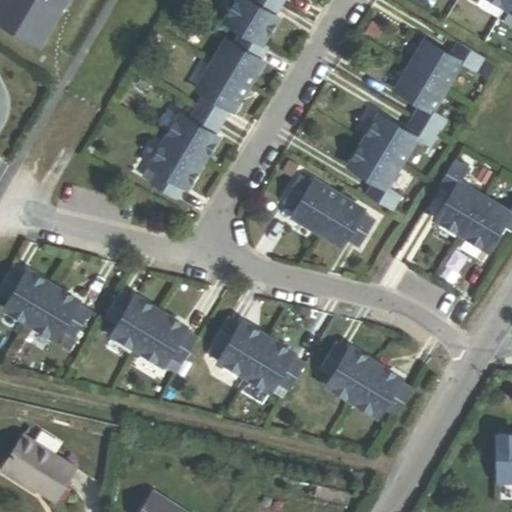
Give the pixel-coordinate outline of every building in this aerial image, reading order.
[(4,0),(0,7),(0,24),(41,49),(70,0),(54,0),(51,6),(41,0),(4,0)] [(241,31),(262,44),(278,17),(276,16),(283,3),(278,0),(234,0),(223,20),(241,31)] [(224,38),(209,63),(248,86),(263,62),(261,61),(268,48),(262,44),(241,31),(233,44),(224,38)] [(424,38),(409,63),(448,87),(462,63),(477,72),(485,58),(456,41),(449,53),(424,38)] [(248,86),(209,63),(194,88),(203,93),(195,106),(223,123),(231,110),(233,111),(248,86)] [(411,116),(440,133),(448,120),(433,111),(448,87),(409,63),(394,89),(419,104),(411,116)] [(179,113),(163,138),(202,162),(218,136),(216,135),(223,123),(195,106),(188,118),(179,113)] [(379,113),(363,139),(402,163),(417,138),(432,147),(440,133),(411,116),(404,128),(379,113)] [(202,162),(163,138),(148,165),(156,170),(150,181),(148,183),(176,200),(184,187),(187,188),(202,162)] [(402,163),(363,139),(348,165),(372,180),(364,193),(393,211),(402,197),(387,188),(402,163)] [(467,167),(453,159),(437,186),(450,194),(435,219),(461,235),(484,196),(458,181),(467,167)] [(150,181),(156,170),(148,165),(141,175),(150,181)] [(339,194),(314,179),(312,181),(299,173),(281,202),(295,210),(291,217),(316,232),(339,194)] [(362,211),(364,209),(339,194),(316,232),(341,247),(345,240),(358,248),(376,220),(362,211)] [(511,209),(511,212),(484,196),(461,235),(487,251),(502,226),(511,231),(511,209)] [(30,272),(16,264),(0,290),(0,293),(12,301),(7,310),(33,325),(57,285),(31,270),(30,272)] [(83,301),(57,285),(33,325),(59,341),(64,332),(78,340),(95,311),(82,303),(83,301)] [(137,298),(123,290),(106,319),(119,327),(114,336),(140,351),(164,311),(138,296),(137,298)] [(190,327),(164,311),(140,351),(166,367),(171,358),(184,366),(202,337),(188,329),(190,327)] [(246,376),(270,336),(244,321),(243,323),(229,315),(212,343),(225,351),(220,361),(246,376)] [(296,352),(270,336),(246,376),(272,392),(277,383),(291,391),(308,362),(295,354),(296,352)] [(353,401),(377,361),(351,345),(350,348),(336,340),(319,368),(333,376),(327,385),(353,401)] [(403,377),(377,361),(353,401),(379,417),(384,408),(398,416),(415,387),(402,379),(403,377)] [(511,434),(497,435),(498,482),(511,482),(511,434)] [(55,501),(74,470),(23,439),(4,470),(55,501)] [(233,481),(238,471),(226,465),(221,475),(233,481)] [(349,505),(353,491),(316,482),(313,496),(349,505)] [(142,511),(183,511),(154,494),(142,511)]
